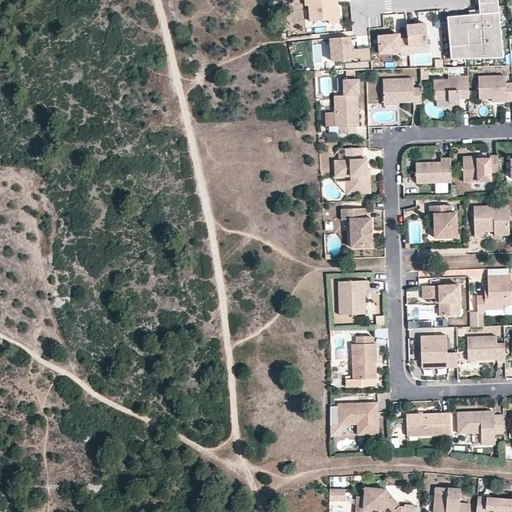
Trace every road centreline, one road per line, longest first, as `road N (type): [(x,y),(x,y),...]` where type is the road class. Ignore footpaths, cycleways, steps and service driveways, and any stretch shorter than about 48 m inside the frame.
road 1 (track): [(511,473),(379,464),(270,473),(166,433),(0,335)]
road 2 (track): [(158,0),(209,228),(237,438),(261,511)]
road 3 (residential): [(511,130),(404,136),(390,163),(402,387),(511,390)]
